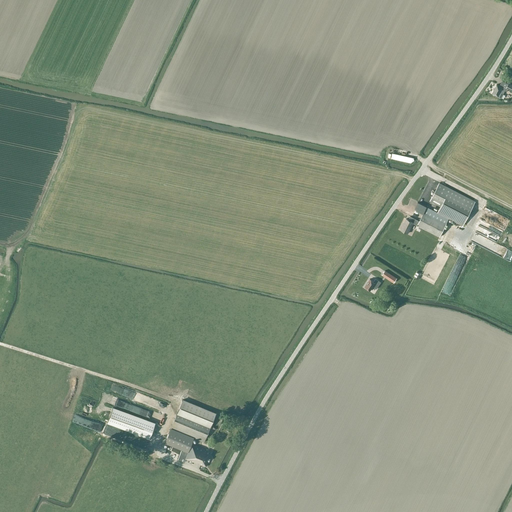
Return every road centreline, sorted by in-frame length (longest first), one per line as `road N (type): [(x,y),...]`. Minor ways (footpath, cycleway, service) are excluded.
road 1 (tertiary): [(511,37),(284,369),(221,479)]
road 2 (track): [(0,343),(170,399),(175,405),(156,454),(220,481)]
